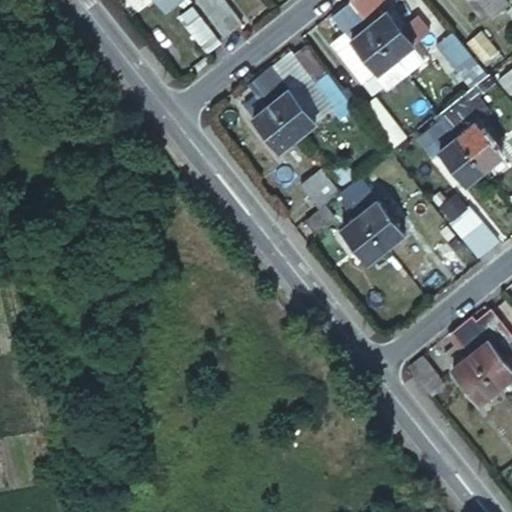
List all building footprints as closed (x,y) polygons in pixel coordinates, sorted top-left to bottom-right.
[(244,22),(227,0),(200,0),(227,35),(244,22)] [(397,55),(352,0),(335,13),(340,20),(347,29),(377,67),(379,70),(397,55)] [(352,0),(397,55),(414,42),(387,7),(380,0),(352,0)] [(483,0),(493,13),(508,1),(507,0),(483,0)] [(192,7),(175,20),(200,51),(217,38),(192,7)] [(479,58),(454,27),(438,39),(464,71),(479,58)] [(377,67),(347,29),(333,40),(363,79),(377,67)] [(480,30),(469,41),(486,59),(498,48),(480,30)] [(307,43),(294,53),(328,101),(341,92),(307,43)] [(328,101),(294,53),(275,67),(311,112),(328,101)] [(255,78),(300,133),(316,120),(311,112),(275,67),(273,63),(255,78)] [(281,147),(300,133),(255,78),(250,82),(258,92),(245,101),(281,147)] [(363,105),(383,130),(397,120),(376,94),(363,105)] [(490,108),(499,119),(511,108),(503,98),(490,108)] [(447,106),(442,111),(486,165),(503,152),(476,118),(471,122),(462,109),(454,115),(447,106)] [(486,165),(442,111),(436,115),(440,121),(428,130),(467,180),(486,165)] [(319,206),(339,189),(321,166),(301,182),(319,206)] [(361,175),(344,188),(388,242),(405,229),(361,175)] [(388,242),(344,188),(339,193),(355,214),(343,223),(370,256),(388,242)] [(464,226),(483,249),(495,239),(476,215),(467,204),(463,201),(451,211),(454,215),(464,226)] [(327,203),(308,218),(315,227),(334,213),(327,203)] [(436,242),(461,274),(475,262),(450,231),(436,242)] [(511,299),(508,294),(495,304),(511,325),(511,299)] [(454,327),(500,383),(511,373),(511,363),(490,335),(471,313),(460,322),(454,327)] [(482,396),(500,383),(454,327),(449,331),(458,342),(447,351),(456,362),(454,362),(482,396)] [(422,352),(409,362),(427,384),(439,374),(422,352)]
